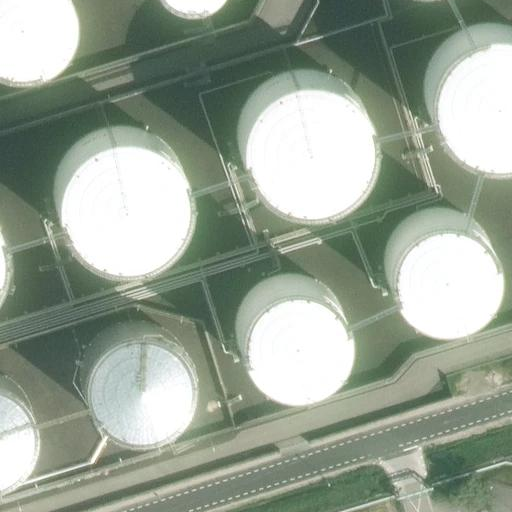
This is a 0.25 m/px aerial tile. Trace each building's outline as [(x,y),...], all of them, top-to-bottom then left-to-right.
[(0,0),(0,66),(16,69),(34,66),(49,57),(61,44),(68,27),(69,9),(66,0),(0,0)] [(439,136),(455,149),(473,157),(493,158),(511,153),(511,34),(503,31),(483,30),(463,34),(446,45),(433,60),(425,79),(424,99),(428,119),(439,136)] [(253,182),(269,195),(287,203),(308,204),(327,199),(344,189),(357,173),(365,154),(367,134),(362,115),(351,97),(336,84),(317,77),(297,75),(277,80),(260,91),(247,106),(239,125),(238,145),(242,165),(253,182)] [(70,236),(86,249),(104,257),(125,258),(144,253),(161,243),(174,227),(182,208),(184,188),(179,169),(168,152),(152,139),(134,131),(114,129),(94,134),(77,145),(64,160),(56,179),(55,199),(59,219),(70,236)] [(392,299),(404,312),(420,320),(438,322),(455,319),(471,310),(482,297),(489,281),(490,263),(486,246),(476,231),(461,221),(445,215),(427,216),(410,222),(396,233),(387,248),(383,265),(385,283),(392,299)] [(241,364),(254,377),(270,385),(287,388),(305,385),(320,376),(332,363),(339,346),(340,329),(335,312),(325,297),(311,286),(294,281),(276,281),(259,287),(246,298),(236,313),(232,331),(234,348),(241,364)] [(83,409),(95,422),(111,430),(128,432),(146,429),(161,420),(173,407),(180,391),(181,373),(176,356),(166,341),(152,331),(135,325),(117,326),(101,332),(87,343),(77,358),(73,375),(75,393),(83,409)] [(0,474),(10,469),(22,455),(29,439),(30,421),(25,404),(15,390),(1,379),(0,378),(0,474)]
